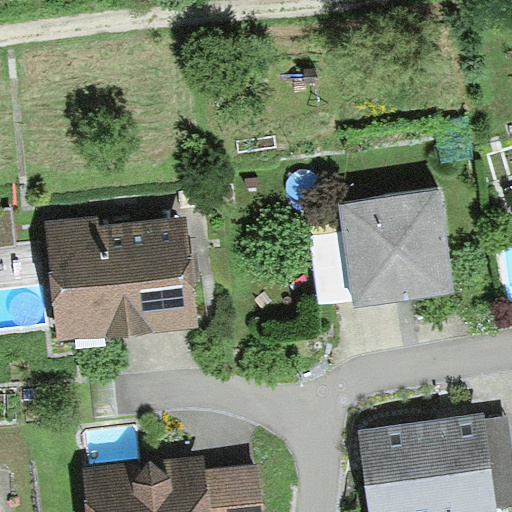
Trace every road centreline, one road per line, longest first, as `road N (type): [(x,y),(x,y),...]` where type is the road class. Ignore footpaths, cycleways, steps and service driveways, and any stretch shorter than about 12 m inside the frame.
road 1 (track): [(0,36),(324,0)]
road 2 (residential): [(300,416),(349,380),(511,347)]
road 3 (residential): [(300,416),(242,399),(138,396)]
